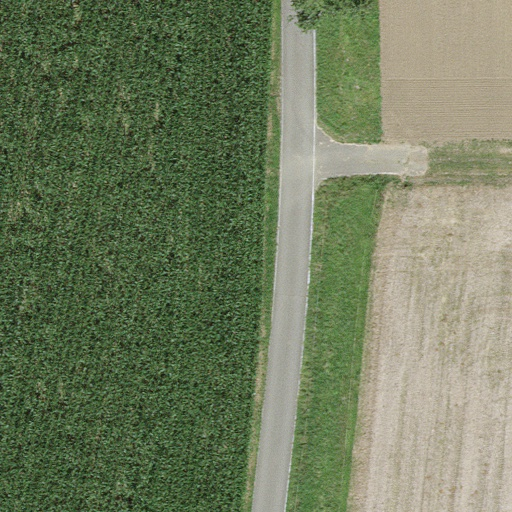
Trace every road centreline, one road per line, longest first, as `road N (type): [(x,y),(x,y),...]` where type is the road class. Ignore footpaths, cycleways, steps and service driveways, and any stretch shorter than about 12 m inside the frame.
road 1 (track): [(269,511),(303,166),(301,0)]
road 2 (track): [(511,163),(303,166)]
